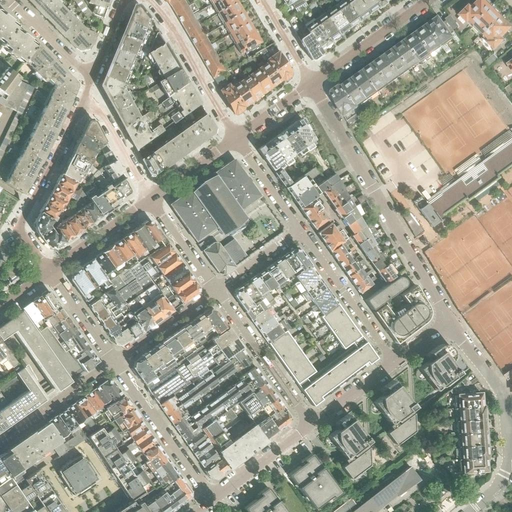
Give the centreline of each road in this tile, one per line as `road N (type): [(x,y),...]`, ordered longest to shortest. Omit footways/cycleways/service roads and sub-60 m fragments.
road 1 (residential): [(449,324),(310,84)]
road 2 (residential): [(49,270),(20,227),(89,83)]
road 3 (residential): [(212,499),(114,361)]
road 4 (residential): [(311,426),(214,289)]
road 5 (residential): [(393,365),(298,230)]
road 6 (residential): [(234,138),(151,0)]
road 7 (residential): [(310,84),(428,0)]
road 8 (residential): [(0,441),(114,361)]
road 9 (residential): [(89,83),(150,198)]
road 10 (residential): [(49,270),(150,198)]
road 11 (residential): [(508,430),(501,395),(449,324)]
road 12 (residential): [(114,361),(214,289)]
road 13 (residential): [(311,426),(212,499)]
